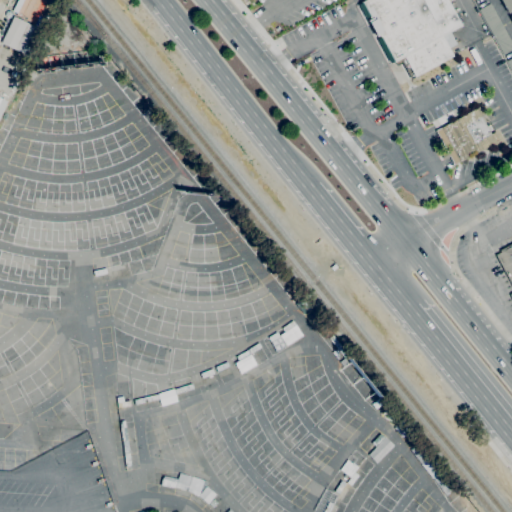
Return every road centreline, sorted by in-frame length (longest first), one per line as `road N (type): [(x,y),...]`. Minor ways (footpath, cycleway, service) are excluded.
road 1 (primary): [(408,246),(207,0)]
road 2 (primary): [(163,0),(311,189)]
road 3 (primary): [(412,311),(511,435)]
